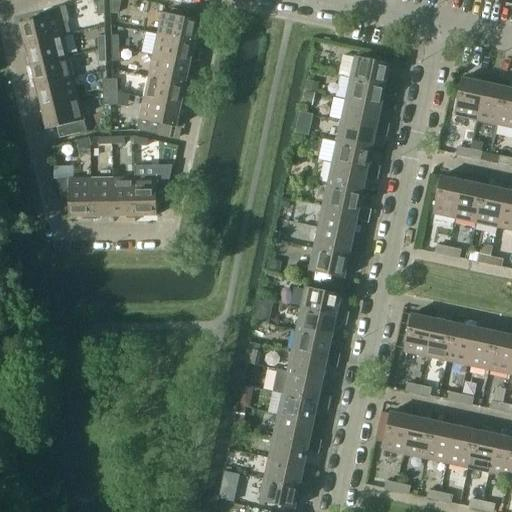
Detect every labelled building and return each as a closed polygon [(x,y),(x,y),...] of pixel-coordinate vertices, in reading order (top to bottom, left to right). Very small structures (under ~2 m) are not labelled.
[(97,15),(104,14),(103,0),(92,0),(94,3),(97,2),(97,15)] [(119,14),(122,0),(109,0),(110,14),(119,14)] [(44,18),(20,24),(26,46),(63,36),(70,35),(67,24),(69,21),(65,7),(42,13),(44,18)] [(172,9),(170,15),(162,13),(157,35),(194,43),(199,21),(186,19),(187,13),(172,9)] [(194,43),(157,35),(152,56),(190,64),(194,43)] [(63,36),(26,46),(31,67),(68,57),(63,36)] [(350,79),(354,57),(343,54),(339,76),(350,79)] [(190,64),(152,56),(148,77),(185,85),(190,64)] [(68,57),(31,67),(36,88),(73,78),(68,57)] [(386,82),(390,64),(354,57),(350,79),(397,89),(398,82),(392,81),(390,83),(386,82)] [(311,75),(308,88),(318,90),(321,77),(311,75)] [(185,85),(148,77),(143,98),(181,106),(185,85)] [(73,78),(36,88),(41,109),(78,99),(73,78)] [(381,108),(384,91),(388,92),(389,94),(395,96),(397,89),(350,79),(345,100),(381,108)] [(484,84),(461,79),(453,116),(476,121),(484,84)] [(505,88),(484,84),(476,121),(497,126),(505,88)] [(511,89),(505,88),(497,126),(511,128),(511,89)] [(312,106),(315,93),(305,91),(302,104),(312,106)] [(176,128),(181,106),(143,98),(139,120),(137,120),(135,131),(156,135),(158,124),(176,128)] [(78,99),(41,109),(47,130),(58,127),(61,138),(86,132),(78,99)] [(381,108),(345,100),(340,121),(388,131),(389,125),(383,123),(381,125),(377,124),(381,108)] [(309,133),(312,113),(300,111),(298,131),(309,133)] [(388,131),(340,121),(336,142),(372,150),(375,134),(379,134),(380,137),(386,138),(388,131)] [(147,140),(135,137),(133,144),(146,147),(147,140)] [(91,157),(90,145),(89,138),(76,141),(78,148),(81,157),(91,157)] [(372,150),(336,142),(331,163),(379,174),(380,167),(374,165),(372,167),(368,166),(372,150)] [(458,148),(456,156),(468,158),(470,151),(458,148)] [(481,153),(470,151),(468,158),(479,161),(481,153)] [(500,157),(498,165),(510,167),(511,159),(500,157)] [(379,174),(331,163),(327,185),(362,193),(366,176),(370,177),(371,179),(377,180),(379,174)] [(463,182),(440,177),(432,214),(455,219),(463,182)] [(134,178),(112,179),(113,217),(134,217),(134,178)] [(156,178),(134,178),(134,217),(157,216),(156,178)] [(91,179),(69,179),(58,180),(58,201),(69,201),(69,218),(91,217),(91,179)] [(112,179),(91,179),(91,217),(113,217),(112,179)] [(484,186),(463,182),(455,219),(476,224),(484,186)] [(362,193),(327,185),(322,207),(369,217),(371,210),(364,209),(363,211),(359,210),(362,193)] [(505,191),(484,186),(476,224),(497,228),(505,191)] [(511,192),(505,191),(497,228),(511,231),(511,192)] [(369,217),(322,207),(318,228),(353,236),(357,219),(361,220),(361,222),(368,224),(369,217)] [(353,236),(318,228),(313,249),(360,259),(362,253),(355,251),(353,253),(350,252),(353,236)] [(437,246),(435,254),(447,256),(449,248),(437,246)] [(460,251),(449,248),(447,256),(458,259),(460,251)] [(360,259),(313,249),(308,271),(344,279),(348,262),(351,262),(352,265),(359,266),(360,259)] [(479,255),(477,263),(489,265),(491,258),(479,255)] [(282,260),(269,258),(267,268),(280,271),(282,260)] [(502,260),(491,258),(489,265),(500,268),(502,260)] [(341,295),(305,287),(300,309),(348,320),(349,313),(342,312),(341,313),(337,312),(341,295)] [(348,320),(300,309),(296,331),(331,338),(335,322),(338,323),(339,325),(346,326),(348,320)] [(433,320),(411,315),(403,352),(425,357),(433,320)] [(454,324),(434,320),(433,320),(425,357),(446,362),(454,324)] [(475,329),(454,324),(446,362),(467,366),(475,329)] [(496,333),(476,329),(475,329),(467,366),(488,371),(496,333)] [(331,338),(296,331),(291,352),(338,362),(340,355),(333,354),(331,355),(328,355),(331,338)] [(511,363),(511,336),(496,333),(488,371),(509,375),(511,363)] [(338,362),(291,352),(287,373),(322,380),(326,364),(329,365),(330,367),(337,369),(338,362)] [(282,394),(287,373),(277,371),(272,391),(282,394)] [(287,373),(282,394),(329,404),(331,397),(324,396),(322,398),(319,397),(322,380),(287,373)] [(407,384),(405,392),(418,394),(419,386),(407,384)] [(430,389),(419,386),(418,394),(429,397),(430,389)] [(449,393),(448,401),(460,403),(462,396),(449,393)] [(329,404),(282,394),(277,416),(313,423),(317,406),(320,407),(321,409),(328,411),(329,404)] [(239,395),(237,405),(248,407),(250,398),(239,395)] [(472,398),(462,396),(460,403),(471,406),(472,398)] [(492,402),(490,410),(502,412),(504,405),(492,402)] [(511,406),(504,405),(502,412),(511,414),(511,406)] [(412,417),(390,413),(382,450),(404,455),(412,417)] [(313,423),(277,416),(273,437),(320,448),(321,441),(315,439),(313,441),(309,440),(313,423)] [(433,422),(412,417),(404,455),(425,459),(433,422)] [(454,426),(433,422),(425,459),(446,464),(454,426)] [(475,431),(455,427),(454,426),(446,464),(467,469),(475,431)] [(496,436),(476,431),(475,431),(467,469),(488,473),(496,436)] [(511,466),(511,438),(497,436),(496,436),(488,473),(510,478),(511,466)] [(320,448),(273,437),(268,458),(304,466),(307,450),(311,451),(312,453),(319,454),(320,448)] [(238,461),(227,458),(225,469),(236,471),(238,461)] [(304,466),(268,458),(264,480),(311,490),(312,483),(306,482),(304,483),(300,483),(304,466)] [(311,490),(264,480),(259,502),(295,510),(298,492),(302,493),(303,495),(310,497),(311,490)] [(386,482),(384,490),(396,492),(398,484),(386,482)] [(409,487),(398,484),(396,492),(407,495),(409,487)] [(428,491),(427,499),(438,501),(440,493),(428,491)] [(451,496),(440,493),(438,501),(450,504),(451,496)] [(471,500),(469,508),(480,510),(482,503),(471,500)] [(492,511),(494,505),(482,503),(480,510),(487,511),(492,511)]
